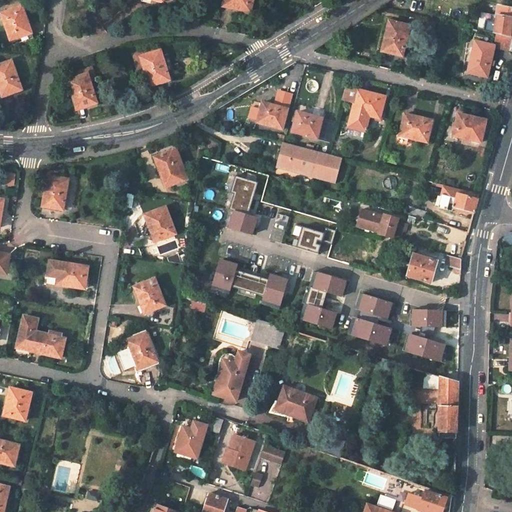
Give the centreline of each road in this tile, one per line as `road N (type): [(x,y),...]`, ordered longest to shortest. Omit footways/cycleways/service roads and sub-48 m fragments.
road 1 (residential): [(89,383),(110,255),(99,241),(23,222),(33,146)]
road 2 (unclassified): [(462,511),(487,217)]
road 3 (unclassified): [(33,146),(147,128),(283,50)]
road 4 (residential): [(49,53),(153,30),(199,29),(283,50)]
road 5 (residential): [(283,50),(511,104)]
road 6 (residential): [(136,511),(166,401),(89,383)]
